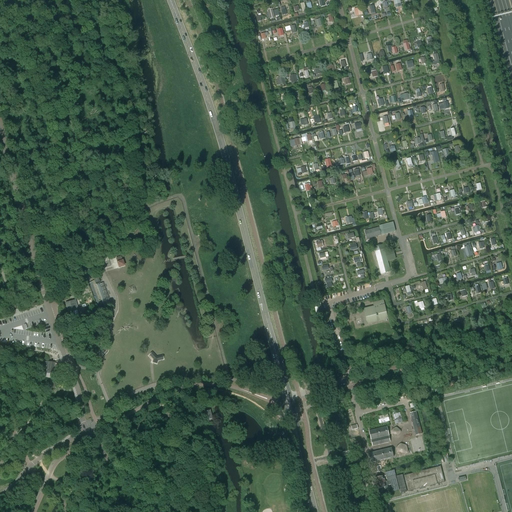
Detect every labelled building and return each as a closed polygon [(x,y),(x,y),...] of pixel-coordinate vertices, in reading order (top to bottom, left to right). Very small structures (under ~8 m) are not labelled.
[(381,235),(380,231),(379,227),(365,231),(367,239),(381,235)] [(383,247),(375,249),(381,274),(390,272),(383,247)] [(124,266),(122,261),(121,256),(116,258),(117,262),(119,267),(124,266)] [(96,285),(104,308),(109,306),(101,283),(96,285)] [(377,305),(364,309),(367,322),(377,320),(381,319),(388,317),(383,300),(376,302),(377,305)] [(73,301),(66,303),(69,312),(76,310),(73,301)] [(156,356),(152,352),(149,355),(153,360),(153,362),(156,363),(157,361),(163,359),(162,355),(156,356)] [(53,373),(54,363),(48,362),(48,366),(46,365),(46,370),(47,370),(47,372),(53,373)] [(204,412),(206,420),(212,419),(210,410),(204,412)] [(410,413),(416,435),(422,434),(416,411),(410,413)] [(400,412),(393,414),(395,424),(403,422),(400,412)] [(391,416),(381,418),(382,425),(392,422),(391,416)] [(390,441),(387,426),(369,430),(373,445),(390,441)] [(403,455),(404,452),(407,453),(409,445),(399,442),(397,451),(398,451),(398,454),(403,455)] [(392,448),(369,453),(371,462),(394,457),(392,448)] [(445,482),(440,466),(422,471),(426,487),(445,482)] [(394,479),(393,476),(395,475),(394,472),(392,473),(392,471),(386,472),(388,481),(389,485),(391,484),(392,487),(397,486),(395,479),(394,479)] [(426,487),(422,471),(404,476),(408,492),(426,487)] [(400,494),(406,492),(401,475),(396,477),(400,494)]
